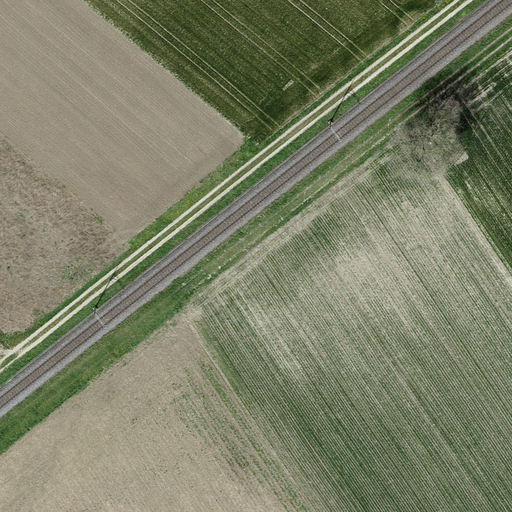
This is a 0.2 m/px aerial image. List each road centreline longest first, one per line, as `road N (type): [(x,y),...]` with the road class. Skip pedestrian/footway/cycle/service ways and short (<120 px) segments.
road 1 (track): [(0,329),(415,0)]
road 2 (track): [(511,34),(176,302)]
